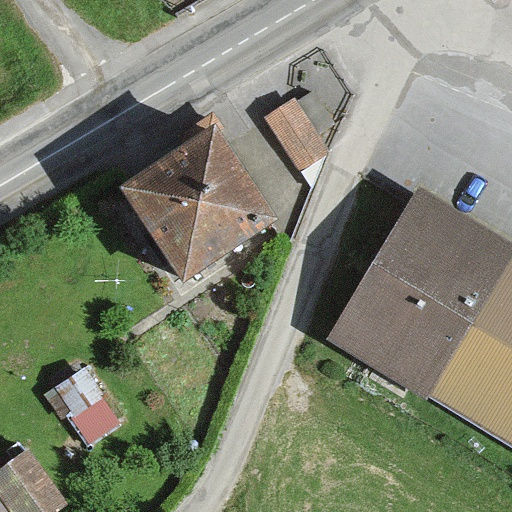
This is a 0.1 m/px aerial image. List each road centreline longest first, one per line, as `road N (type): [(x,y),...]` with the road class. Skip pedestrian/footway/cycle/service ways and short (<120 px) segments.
road 1 (track): [(190,511),(224,468),(382,73),(383,0)]
road 2 (tertiary): [(0,198),(321,0)]
